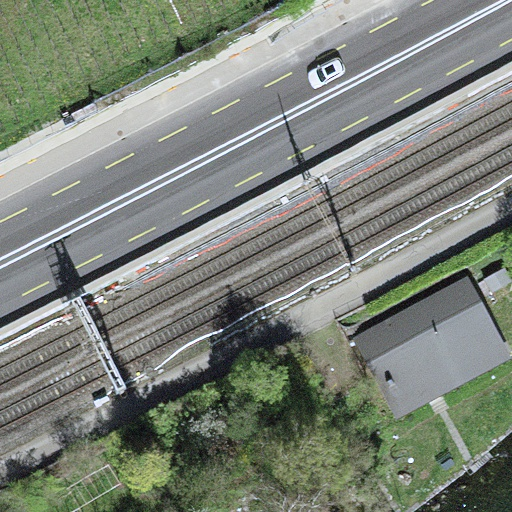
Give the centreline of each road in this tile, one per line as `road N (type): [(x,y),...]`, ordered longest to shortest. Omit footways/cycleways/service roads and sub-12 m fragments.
road 1 (residential): [(0,467),(511,206)]
road 2 (primary): [(505,0),(0,253)]
